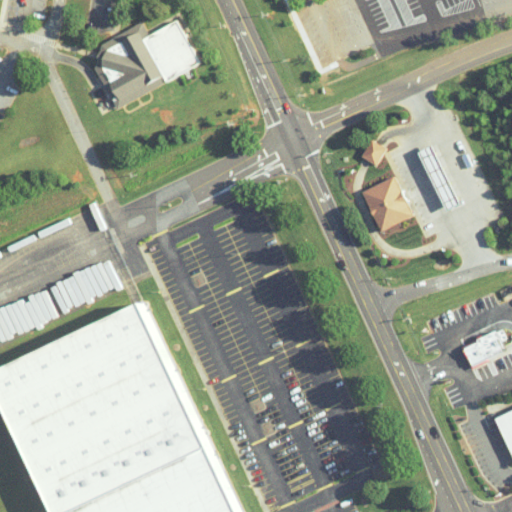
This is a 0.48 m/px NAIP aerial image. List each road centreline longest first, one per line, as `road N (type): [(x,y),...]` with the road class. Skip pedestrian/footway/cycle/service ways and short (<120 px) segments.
road 1 (primary): [(465,511),(226,0)]
road 2 (residential): [(120,223),(407,83),(511,41)]
road 3 (residential): [(370,303),(511,259)]
